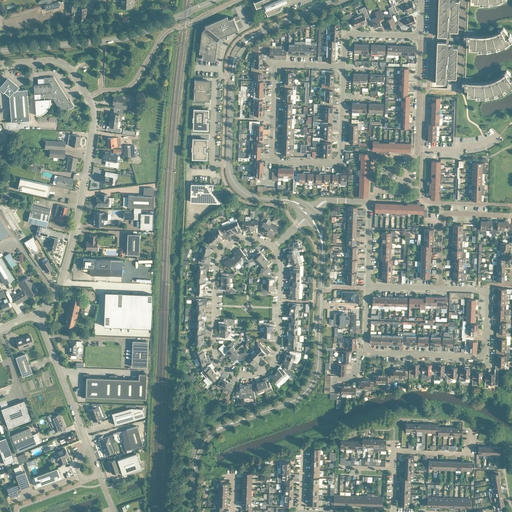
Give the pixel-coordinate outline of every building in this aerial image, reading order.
[(120,0),(120,8),(130,8),(130,0),(120,0)] [(268,16),(279,11),(280,11),(280,10),(281,10),(281,9),(282,8),(282,7),(283,2),(285,1),(284,0),(260,0),(254,3),(254,1),(256,8),(265,5),(265,6),(263,7),(264,10),(267,8),(267,9),(265,10),(268,16)] [(435,0),(432,88),(468,89),(468,82),(465,82),(467,42),(470,43),(470,35),(467,35),(468,0),(435,0)] [(394,5),(391,6),(394,13),(397,12),(405,9),(406,12),(412,10),(411,9),(414,8),(412,2),(409,3),(406,4),(405,1),(404,1),(396,4),(394,5)] [(86,19),(86,8),(74,7),(75,4),(69,3),(68,11),(74,12),(74,15),(72,16),(72,20),(78,21),(78,19),(86,19)] [(391,14),(394,13),(391,6),(388,8),(390,11),(388,15),(387,15),(386,15),(385,15),(384,15),(383,15),(384,18),(388,29),(396,26),(391,14)] [(361,14),(358,16),(362,25),(367,23),(364,16),(368,14),(365,7),(361,8),(362,11),(360,12),(361,14)] [(384,18),(383,15),(380,10),(375,12),(377,16),(372,19),(375,28),(379,27),(382,26),(379,20),(384,18)] [(362,25),(358,16),(355,17),(353,14),(351,15),(350,13),(344,15),(347,23),(353,20),(356,27),(362,25)] [(219,37),(220,38),(239,30),(234,17),(229,19),(227,16),(204,26),(205,27),(205,30),(203,28),(199,53),(203,53),(202,58),(216,60),(218,40),(218,39),(219,37)] [(400,26),(407,23),(408,27),(413,25),(413,24),(416,22),(413,16),(407,19),(405,16),(397,19),(400,26)] [(511,35),(510,34),(509,35),(503,28),(500,30),(501,32),(498,33),(492,36),(485,37),(478,37),(475,37),(470,37),(470,35),(468,35),(467,35),(464,35),(464,37),(464,42),(466,42),(467,42),(468,42),(469,43),(469,49),(477,49),(478,51),(477,51),(477,52),(483,51),(487,50),(487,51),(487,52),(496,49),(496,50),(505,45),(505,46),(511,41),(511,35)] [(369,44),(362,44),(361,53),(366,53),(366,56),(367,57),(369,57),(370,47),(369,47),(369,44)] [(263,57),(263,54),(254,53),(254,54),(252,53),(252,56),(253,56),(252,57),(252,62),(254,62),(262,62),(263,57)] [(262,67),(262,62),(254,62),(254,67),(252,67),(251,70),(263,70),(263,67),(262,67)] [(297,72),(297,69),(285,69),(285,72),(285,77),(293,78),(294,73),(296,74),(297,72)] [(263,74),(263,70),(251,70),(251,73),(254,73),(253,79),(262,79),(262,74),(263,74)] [(334,74),(334,71),(326,70),(325,79),(334,79),(334,74)] [(511,74),(507,70),(504,73),(505,74),(503,76),(497,80),(490,82),(483,84),(476,84),(473,84),(468,83),(468,81),(467,81),(465,81),(462,81),(462,84),(462,88),(464,88),(464,89),(466,89),(467,89),(467,95),(476,96),(476,98),(475,98),(475,99),(485,97),(485,98),(494,95),(495,96),(494,96),(494,97),(503,92),(504,92),(503,93),(511,87),(511,88),(511,87),(511,74)] [(38,84),(34,85),(36,115),(37,115),(39,114),(40,114),(42,113),(43,113),(44,112),(45,111),(46,110),(47,109),(47,108),(48,107),(49,106),(49,105),(49,103),(50,102),(50,101),(50,100),(50,99),(53,98),(57,106),(61,111),(68,107),(68,108),(73,105),(71,101),(70,100),(69,101),(54,77),(44,78),(37,79),(38,84)] [(293,81),(293,78),(285,77),(285,82),(284,82),(284,86),(296,86),(296,83),(295,82),(293,81)] [(195,80),(195,79),(195,89),(194,89),(194,90),(208,90),(208,89),(207,89),(207,88),(210,88),(210,81),(195,80)] [(333,84),(334,79),(325,79),(325,83),(323,82),(322,85),(321,87),(334,87),(334,84),(333,84)] [(18,87),(11,80),(8,83),(5,81),(0,86),(0,88),(9,96),(11,122),(29,120),(27,89),(16,90),(15,89),(17,87),(18,87)] [(296,94),(296,86),(284,86),(284,89),(285,89),(285,94),(296,94)] [(335,93),(335,91),(334,90),(334,87),(321,87),(321,89),(322,91),(325,91),(325,95),(333,96),(333,92),(335,93)] [(210,93),(210,92),(207,92),(207,91),(208,91),(208,90),(194,90),(195,90),(194,100),(195,100),(195,99),(209,99),(209,93),(210,93)] [(296,103),(296,94),(285,94),(284,99),(284,102),(293,103),(296,103)] [(333,99),(333,96),(325,95),(324,99),(322,99),(321,101),(321,104),(325,104),(333,104),(333,101),(335,101),(336,101),(336,99),(333,99)] [(113,96),(112,103),(114,104),(114,107),(121,108),(128,109),(131,110),(137,110),(138,105),(135,105),(135,108),(126,106),(127,102),(122,102),(123,97),(113,96)] [(121,111),(121,108),(114,107),(113,113),(111,113),(110,116),(108,116),(108,119),(110,119),(118,121),(121,121),(121,119),(120,118),(123,114),(123,113),(122,112),(121,112),(121,111)] [(207,120),(207,119),(206,119),(206,117),(209,117),(209,110),(194,110),(194,108),(194,119),(193,119),(194,119),(193,130),(194,130),(194,128),(208,129),(208,122),(209,122),(206,122),(206,120),(207,120)] [(262,110),(253,110),(250,110),(249,118),(254,118),(255,115),(262,115),(262,110)] [(117,127),(118,121),(110,119),(109,126),(107,125),(107,126),(106,129),(110,130),(119,131),(121,131),(122,127),(120,127),(117,127)] [(263,124),(258,124),(258,121),(249,121),(249,129),(253,129),(263,129),(263,124)] [(79,143),(80,136),(70,134),(69,134),(67,145),(79,147),(79,143)] [(116,137),(113,138),(107,138),(108,148),(115,147),(117,147),(116,137)] [(192,148),(206,149),(206,148),(205,148),(205,147),(208,147),(208,146),(208,139),(193,139),(193,138),(193,148),(192,148)] [(360,138),(358,138),(349,138),(349,142),(358,143),(358,146),(368,146),(368,143),(360,143),(360,138)] [(370,138),(370,144),(373,144),(373,150),(378,150),(378,152),(379,152),(388,152),(389,152),(389,151),(394,151),(395,141),(389,141),(389,143),(379,143),(379,141),(373,140),(373,138),(370,138)] [(64,158),(65,152),(65,142),(57,141),(45,140),(45,149),(50,149),(50,152),(49,156),(49,157),(64,158)] [(208,151),(205,151),(205,149),(206,149),(192,148),(193,148),(192,159),(193,159),(193,158),(207,158),(207,151),(208,151)] [(282,148),(282,154),(285,154),(285,157),(294,157),(294,149),(291,149),(282,148)] [(104,158),(104,159),(111,161),(110,166),(118,168),(119,162),(116,161),(118,154),(105,151),(105,154),(103,154),(103,158),(104,158)] [(359,169),(359,175),(368,175),(368,170),(370,170),(370,168),(370,160),(371,159),(369,159),(369,153),(359,153),(359,159),(361,159),(361,169),(359,169)] [(68,156),(68,157),(66,169),(75,170),(77,158),(68,156)] [(115,180),(116,178),(117,178),(118,173),(108,171),(107,177),(101,175),(100,182),(111,184),(112,180),(115,180)] [(305,182),(305,171),(304,171),(303,172),(303,173),(297,173),(297,176),(296,184),(300,184),(300,182),(305,182)] [(313,185),(313,173),(310,173),(310,172),(309,171),(305,171),(305,182),(305,184),(313,185)] [(321,183),(322,172),(321,172),(320,172),(320,174),(313,173),(313,185),(316,185),(316,183),(321,183)] [(330,183),(330,174),(327,174),(327,173),(326,172),(322,172),(321,183),(329,183),(330,183)] [(338,183),(338,172),(337,172),(336,173),(336,174),(330,174),(330,183),(329,183),(329,185),(333,185),(333,183),(338,183)] [(342,173),(338,172),(338,183),(346,184),(347,175),(343,175),(343,173),(342,173)] [(56,184),(71,188),(73,179),(58,176),(56,184)] [(294,178),(293,190),(288,190),(288,193),(293,193),(296,193),(296,184),(297,176),(294,176),(294,178)] [(430,182),(429,193),(431,193),(431,199),(441,199),(441,193),(439,193),(439,183),(441,183),(441,177),(432,177),(432,182),(430,182)] [(17,189),(47,196),(49,184),(20,178),(17,189)] [(211,195),(213,184),(191,183),(191,202),(220,203),(215,195),(211,195)] [(153,208),(154,188),(147,188),(147,196),(128,195),(128,207),(134,207),(141,207),(153,208)] [(108,206),(108,198),(107,198),(107,194),(101,194),(100,198),(96,197),(96,206),(108,206)] [(403,204),(402,214),(408,214),(408,212),(418,213),(418,214),(424,215),(424,217),(427,217),(427,211),(424,211),(424,205),(419,205),(419,203),(417,203),(409,203),(408,203),(408,205),(403,204)] [(63,222),(67,207),(57,205),(55,215),(57,216),(56,220),(63,222)] [(49,215),(41,213),(30,211),(27,222),(46,227),(49,215)] [(104,212),(97,212),(94,212),(93,226),(103,226),(103,224),(104,224),(105,224),(106,224),(107,223),(107,222),(107,220),(108,213),(104,213),(104,212)] [(153,214),(140,213),(140,229),(152,229),(153,214)] [(0,218),(0,239),(9,233),(0,218)] [(240,227),(241,226),(240,220),(237,221),(236,219),(235,219),(229,221),(230,224),(233,232),(236,231),(236,232),(238,231),(238,232),(241,231),(240,227)] [(267,233),(272,222),(268,219),(266,223),(264,222),(263,223),(261,222),(258,231),(262,233),(262,232),(264,233),(265,232),(267,233)] [(250,229),(251,220),(243,220),(242,230),(246,230),(246,229),(250,229)] [(486,232),(486,229),(486,221),(486,220),(482,220),(482,221),(481,221),(481,226),(478,226),(478,232),(486,232)] [(509,227),(509,222),(508,222),(508,221),(504,220),(504,221),(503,221),(503,230),(506,230),(506,233),(506,236),(511,236),(511,227),(509,227)] [(492,221),(486,221),(486,229),(489,229),(489,232),(495,233),(495,226),(492,226),(492,221)] [(503,230),(503,221),(498,221),(498,226),(495,226),(495,233),(500,233),(500,230),(503,230)] [(273,239),(279,231),(277,230),(279,226),(272,222),(267,233),(269,234),(268,235),(270,236),(270,237),(273,239)] [(233,232),(230,224),(223,227),(221,228),(226,236),(226,237),(230,235),(229,233),(233,232)] [(38,226),(36,234),(47,236),(47,235),(49,229),(38,226)] [(226,237),(226,236),(221,228),(218,230),(213,235),(219,241),(222,238),(223,239),(226,237)] [(96,242),(96,235),(90,235),(89,241),(86,241),(86,249),(96,250),(97,242),(96,242)] [(127,235),(126,255),(139,255),(139,235),(127,235)] [(216,244),(219,241),(213,235),(207,240),(215,248),(217,245),(216,244)] [(33,237),(24,242),(32,255),(41,249),(33,237)] [(51,237),(48,248),(55,250),(58,239),(51,237)] [(300,255),(298,250),(298,249),(297,249),(297,248),(296,248),(295,248),(295,249),(294,248),(299,246),(298,241),(292,243),(293,246),(288,247),(283,249),(285,255),(286,254),(287,256),(288,256),(289,258),(300,255)] [(209,255),(211,252),(211,251),(209,250),(210,247),(204,245),(201,252),(209,255)] [(235,254),(234,255),(233,256),(239,263),(242,260),(249,262),(249,259),(248,259),(245,257),(248,254),(246,252),(247,251),(245,249),(243,251),(240,248),(234,253),(235,254)] [(249,259),(249,262),(256,260),(259,264),(265,257),(263,255),(264,254),(258,248),(257,249),(249,257),(249,259)] [(210,260),(210,258),(209,258),(209,255),(201,252),(199,251),(196,258),(199,260),(198,262),(209,264),(210,261),(210,260)] [(9,254),(5,256),(11,267),(16,265),(9,254)] [(303,265),(300,255),(289,258),(290,263),(292,262),(294,266),(300,266),(303,265)] [(241,265),(239,263),(233,256),(230,258),(229,257),(224,262),(229,268),(231,267),(235,271),(234,272),(238,274),(236,269),(241,265)] [(1,257),(0,257),(0,277),(4,284),(13,279),(1,257)] [(269,262),(265,257),(259,264),(262,267),(259,275),(272,270),(266,265),(269,262)] [(122,260),(110,259),(83,258),(83,266),(83,267),(83,268),(87,268),(87,270),(88,269),(90,269),(90,274),(122,276),(122,260)] [(47,260),(41,264),(46,271),(47,271),(48,271),(49,270),(50,269),(52,268),(47,260)] [(209,268),(209,264),(198,262),(198,264),(197,272),(206,272),(206,270),(208,270),(208,268),(209,268)] [(300,268),(300,266),(294,266),(294,268),(290,268),(290,271),(291,271),(291,275),(300,276),(300,268)] [(271,278),(272,270),(259,275),(266,279),(266,283),(275,284),(275,278),(271,278)] [(230,278),(238,274),(234,272),(234,273),(221,273),(221,282),(230,282),(230,278)] [(28,277),(21,281),(30,296),(37,291),(35,288),(35,287),(34,287),(28,277)] [(230,287),(230,282),(221,282),(221,288),(225,288),(225,291),(236,291),(236,290),(230,287)] [(275,284),(266,283),(265,283),(265,284),(264,284),(263,285),(263,287),(263,288),(264,289),(260,291),(260,295),(267,296),(267,293),(271,293),(271,290),(275,290),(275,284)] [(10,307),(3,291),(1,287),(0,288),(0,297),(1,300),(0,300),(0,303),(3,310),(10,307)] [(205,292),(205,287),(197,287),(193,287),(193,289),(194,291),(197,291),(196,297),(207,297),(207,292),(205,292)] [(17,304),(27,297),(23,290),(12,297),(17,304)] [(356,292),(355,292),(343,291),(342,299),(356,300),(356,292)] [(105,292),(103,326),(151,328),(152,293),(105,292)] [(76,317),(80,302),(80,300),(81,300),(70,297),(70,298),(65,325),(73,326),(75,317),(76,317)] [(207,306),(207,299),(196,298),(196,300),(194,300),(193,308),(196,308),(205,308),(205,306),(207,306)] [(298,312),(299,304),(294,304),(294,303),(288,303),(288,307),(288,309),(290,309),(290,312),(298,312)] [(343,326),(343,313),(343,312),(335,311),(335,325),(343,326)] [(352,326),(352,312),(344,312),(344,326),(352,326)] [(361,326),(361,312),(353,312),(353,326),(361,326)] [(231,325),(235,322),(235,319),(224,318),(224,324),(220,324),(219,330),(228,330),(231,330),(232,326),(231,325)] [(511,319),(509,319),(507,319),(505,319),(497,319),(497,324),(499,324),(499,327),(507,327),(507,324),(510,324),(511,319)] [(474,324),(475,321),(466,321),(465,329),(478,329),(479,325),(478,325),(478,324),(474,324)] [(273,332),(274,326),(270,326),(270,323),(259,322),(259,323),(265,327),(264,331),(273,332)] [(507,333),(507,327),(499,327),(499,330),(497,330),(496,335),(506,336),(506,333),(507,333)] [(478,333),(478,329),(465,329),(465,335),(466,335),(466,337),(474,338),(474,335),(477,335),(477,333),(478,333)] [(228,335),(228,330),(219,330),(219,336),(223,336),(223,339),(231,339),(232,340),(235,339),(228,335)] [(273,338),(273,332),(264,331),(264,336),(257,340),(260,341),(261,340),(269,341),(269,338),(273,338)] [(411,345),(411,336),(411,332),(403,332),(403,335),(403,345),(411,345)] [(19,349),(33,344),(30,335),(16,340),(19,349)] [(510,336),(506,336),(496,335),(496,341),(498,341),(498,344),(510,344),(510,336)] [(474,341),(474,338),(466,337),(462,337),(462,340),(465,340),(465,346),(478,346),(478,342),(477,342),(477,341),(474,341)] [(229,356),(236,350),(233,347),(235,339),(232,340),(232,341),(226,347),(225,346),(220,350),(224,354),(224,353),(225,354),(227,353),(229,356)] [(270,351),(267,347),(265,348),(260,342),(260,341),(257,340),(259,348),(258,347),(257,347),(256,349),(256,350),(255,351),(262,357),(266,353),(267,354),(270,351)] [(69,341),(69,355),(71,355),(71,358),(76,358),(76,355),(76,354),(77,354),(78,354),(78,351),(77,350),(76,350),(76,346),(81,347),(81,346),(81,341),(76,341),(76,342),(69,341)] [(147,367),(148,341),(132,341),(131,366),(147,367)] [(301,342),(300,342),(288,342),(288,344),(287,344),(287,346),(286,346),(286,349),(297,350),(297,347),(301,347),(301,342)] [(509,352),(510,344),(498,344),(498,347),(496,347),(496,352),(509,352)] [(206,355),(205,352),(204,351),(202,352),(201,349),(195,351),(197,358),(206,355)] [(244,354),(246,354),(246,352),(239,353),(236,350),(229,356),(233,361),(236,358),(238,360),(244,354)] [(257,361),(262,357),(255,351),(252,354),(246,352),(246,354),(247,355),(251,359),(249,361),(254,366),(258,362),(257,361)] [(300,354),(300,353),(301,353),(301,352),(291,351),(290,352),(286,351),(284,356),(286,356),(285,358),(297,363),(296,362),(297,362),(297,361),(298,361),(298,360),(299,359),(299,358),(299,357),(300,356),(300,355),(300,354)] [(509,355),(509,352),(496,352),(496,357),(498,357),(498,360),(506,361),(508,361),(508,357),(509,355)] [(32,373),(30,368),(25,353),(15,357),(22,376),(32,373)] [(207,358),(206,355),(197,358),(200,365),(202,364),(202,365),(203,365),(203,364),(210,362),(209,359),(208,357),(207,358)] [(295,367),(297,363),(285,358),(284,360),(283,360),(281,365),(290,369),(291,365),(295,367)] [(506,366),(506,361),(498,360),(498,363),(495,363),(495,369),(498,369),(508,369),(508,366),(506,366)] [(210,364),(206,366),(207,366),(201,372),(206,378),(214,370),(212,368),(214,367),(210,364)] [(409,369),(409,378),(413,378),(413,376),(414,375),(415,374),(415,373),(419,373),(420,373),(420,370),(419,370),(419,364),(413,364),(413,369),(409,369)] [(422,378),(427,378),(429,378),(430,378),(431,378),(431,377),(431,376),(431,374),(432,365),(425,364),(425,369),(422,369),(422,378)] [(434,379),(440,380),(440,377),(444,378),(444,374),(444,365),(438,365),(438,370),(435,369),(434,379)] [(284,368),(283,369),(280,366),(278,368),(279,369),(276,372),(285,381),(290,376),(288,375),(291,372),(284,368)] [(463,374),(460,374),(460,381),(466,381),(466,377),(469,377),(470,368),(468,368),(468,366),(465,366),(465,368),(463,368),(463,374)] [(447,372),(447,382),(449,382),(451,381),(451,379),(456,379),(457,378),(457,367),(451,367),(451,372),(447,372)] [(399,378),(399,369),(394,368),(394,370),(391,370),(390,376),(390,377),(399,378)] [(405,369),(399,369),(399,378),(407,378),(408,371),(405,371),(405,369)] [(498,385),(498,369),(495,369),(495,371),(495,374),(488,373),(488,378),(485,378),(485,387),(488,387),(488,385),(498,385)] [(220,375),(218,373),(217,371),(216,372),(214,370),(206,378),(211,383),(217,378),(218,379),(220,375)] [(475,377),(472,377),(472,384),(478,385),(478,381),(482,381),(482,371),(476,371),(475,377)] [(285,381),(276,372),(274,374),(272,376),(275,378),(273,380),(279,387),(285,381)] [(145,399),(146,373),(138,373),(138,379),(135,379),(134,399),(145,399)] [(102,388),(102,377),(89,377),(89,374),(83,374),(83,380),(86,381),(85,387),(102,388)] [(382,383),(382,374),(376,374),(376,376),(373,375),(373,381),(373,386),(376,386),(376,383),(382,383)] [(390,377),(390,376),(387,376),(388,374),(382,374),(382,383),(387,383),(386,389),(390,389),(390,383),(390,377)] [(112,398),(113,375),(109,375),(109,378),(102,377),(102,388),(102,398),(112,398)] [(123,399),(124,378),(117,378),(117,375),(113,375),(112,398),(123,399)] [(224,389),(228,381),(221,377),(217,385),(224,389)] [(269,382),(271,381),(268,377),(265,378),(265,379),(263,380),(264,381),(261,382),(264,390),(265,392),(272,390),(269,382)] [(134,399),(135,379),(124,378),(123,399),(134,399)] [(364,389),(365,379),(359,379),(359,381),(356,381),(356,387),(356,392),(360,392),(362,390),(362,388),(364,389)] [(373,386),(373,381),(370,381),(370,380),(365,379),(364,389),(369,389),(369,391),(373,391),(373,386)] [(230,382),(228,381),(224,389),(231,392),(235,383),(230,380),(230,382)] [(264,390),(261,382),(257,384),(257,382),(254,383),(257,393),(264,390)] [(247,385),(244,385),(244,398),(249,398),(249,394),(255,394),(254,388),(252,388),(252,383),(247,383),(247,385)] [(339,386),(339,392),(342,393),(341,394),(343,394),(342,396),(347,396),(347,394),(347,385),(342,385),(342,386),(339,386)] [(356,392),(356,387),(353,387),(353,385),(347,385),(347,394),(351,394),(351,396),(352,397),(356,397),(356,392)] [(102,398),(102,388),(85,387),(85,393),(81,393),(81,397),(85,397),(102,398)] [(30,419),(26,408),(23,400),(8,406),(6,399),(0,401),(0,403),(2,409),(1,409),(8,428),(30,419)] [(89,410),(90,415),(91,414),(94,421),(101,418),(97,407),(89,410)] [(112,413),(112,416),(115,423),(115,425),(145,416),(142,408),(131,408),(112,413)] [(56,416),(52,417),(54,421),(51,422),(52,427),(55,425),(56,428),(55,428),(56,432),(65,428),(62,420),(61,420),(59,414),(56,415),(55,415),(56,416)] [(126,429),(127,434),(129,440),(125,441),(124,443),(126,449),(131,448),(143,445),(137,426),(126,429)] [(37,433),(32,435),(29,428),(11,435),(18,452),(36,444),(41,442),(37,433)] [(67,434),(58,438),(59,440),(60,443),(67,440),(67,442),(75,438),(74,434),(73,434),(72,434),(68,436),(67,434)] [(108,435),(99,439),(102,447),(105,455),(114,451),(108,435)] [(6,437),(0,438),(0,451),(5,464),(14,460),(6,437)] [(55,454),(54,456),(55,458),(57,458),(58,460),(60,464),(66,461),(64,457),(68,456),(65,448),(55,453),(55,454)] [(25,453),(16,456),(19,464),(28,460),(25,453)] [(117,460),(121,470),(122,475),(141,468),(136,453),(117,460)] [(111,472),(112,473),(118,471),(114,460),(108,462),(110,469),(110,470),(110,472),(111,472)] [(57,467),(33,476),(31,477),(33,485),(36,484),(37,486),(61,477),(57,467)] [(18,493),(19,492),(21,489),(30,485),(25,471),(15,475),(18,481),(13,482),(14,485),(6,488),(8,492),(8,493),(10,497),(18,494),(18,493)] [(224,482),(224,479),(217,479),(217,482),(219,482),(219,488),(228,488),(228,483),(224,482)] [(227,506),(228,500),(218,500),(218,505),(217,505),(216,508),(223,509),(223,506),(227,506)] [(251,507),(251,501),(242,501),(242,507),(245,507),(245,510),(249,510),(252,510),(252,507),(251,507)]
